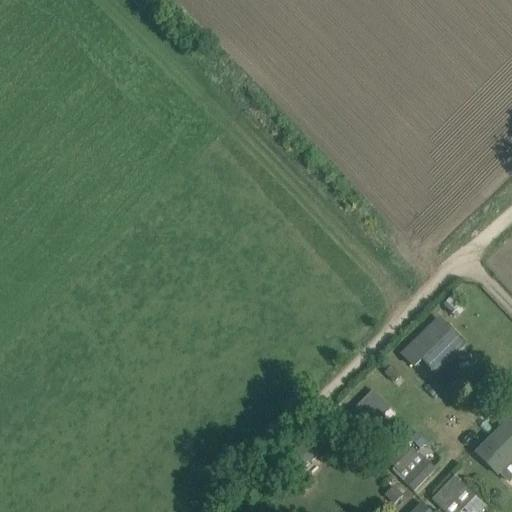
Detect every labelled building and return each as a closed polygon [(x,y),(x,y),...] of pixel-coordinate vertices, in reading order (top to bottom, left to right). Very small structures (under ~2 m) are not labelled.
[(453,301),(445,309),(455,320),(464,311),(454,301),(453,301)] [(449,364),(467,346),(441,321),(405,357),(417,369),(436,350),(449,364)] [(391,368),(384,375),(393,383),(400,376),(391,368)] [(373,392),(346,418),(355,427),(353,428),(378,452),(385,445),(375,435),(383,426),(382,418),(390,410),(373,392)] [(511,420),(477,454),(497,475),(499,473),(507,481),(511,481),(511,480),(511,420)] [(411,441),(420,450),(426,444),(417,435),(411,441)] [(431,468),(425,462),(419,469),(410,461),(415,455),(407,447),(390,465),(395,469),(393,471),(414,491),(429,476),(427,473),(431,468)] [(432,502),(443,511),(461,511),(475,498),(454,478),(432,502)] [(395,489),(386,497),(394,506),(403,497),(395,489)]
